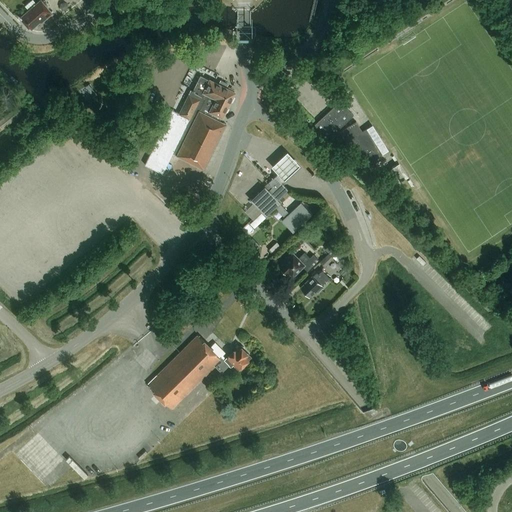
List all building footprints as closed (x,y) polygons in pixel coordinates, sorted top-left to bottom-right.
[(29,11),(21,18),(30,30),(40,22),(41,23),(51,14),(41,1),(36,5),(32,0),(25,7),(29,11)] [(225,89),(227,85),(221,82),(219,87),(200,77),(192,92),(193,93),(191,96),(189,95),(179,114),(172,111),(144,166),(162,174),(172,154),(176,156),(177,155),(203,169),(225,125),(218,122),(221,116),(221,117),(233,93),(225,89)] [(327,141),(353,117),(340,103),(314,127),(327,141)] [(0,116),(0,124),(4,129),(23,114),(15,104),(0,116)] [(367,129),(362,132),(356,122),(340,133),(350,149),(355,145),(367,164),(382,155),(367,129)] [(269,170),(275,176),(282,184),(298,170),(285,156),(269,170)] [(397,161),(388,166),(398,182),(407,176),(397,161)] [(271,188),(269,191),(265,187),(250,200),(266,217),(275,209),(284,219),(282,221),(293,233),(312,215),(301,203),(300,203),(301,204),(289,214),(280,204),(281,203),(278,200),(288,191),(282,184),(275,176),(267,183),(271,188)] [(252,239),(241,250),(243,252),(247,256),(248,257),(260,247),(252,239)] [(325,250),(329,254),(320,263),(325,268),(334,259),(331,257),(338,250),(332,243),(325,250)] [(246,258),(248,257),(247,256),(243,252),(241,254),(238,256),(243,261),(246,258)] [(310,259),(304,253),(300,257),(298,254),(295,257),(294,255),(282,267),(287,272),(288,271),(292,275),(302,265),(308,271),(318,260),(313,255),(310,259)] [(329,278),(322,271),(315,278),(312,275),(299,288),(309,298),(316,291),(317,292),(323,286),(322,285),(329,278)] [(179,327),(185,322),(189,318),(183,313),(174,322),(179,327)] [(235,372),(238,370),(250,357),(239,345),(222,362),(219,359),(220,358),(197,335),(147,384),(171,409),(214,366),(221,372),(228,365),(235,372)] [(447,397),(449,403),(476,393),(474,387),(447,397)] [(15,452),(18,457),(43,445),(40,440),(15,452)]
